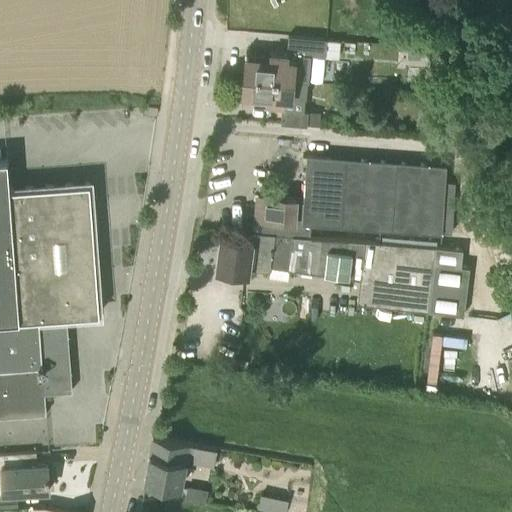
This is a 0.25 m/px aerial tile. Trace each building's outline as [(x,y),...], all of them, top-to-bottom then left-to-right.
[(438,19),(418,28),(435,64),(455,55),(438,19)] [(339,57),(340,40),(327,39),(327,37),(289,34),(288,49),(296,50),(295,54),(339,57)] [(408,43),(408,44),(407,53),(407,58),(420,58),(421,44),(408,43)] [(244,75),(296,79),(297,58),(290,57),(290,53),(247,50),(244,75)] [(294,100),(296,79),(244,75),(242,101),(286,104),(286,99),(294,100)] [(442,113),(443,104),(444,96),(420,94),(417,121),(441,124),(442,113)] [(319,124),(320,110),(309,110),(282,107),(281,122),(288,123),(299,123),(306,124),(306,123),(319,124)] [(356,157),(307,154),(304,201),(302,221),(310,222),(351,225),(356,157)] [(0,157),(0,416),(47,413),(45,392),(73,390),(67,315),(101,313),(91,181),(11,187),(9,157),(0,157)] [(356,157),(351,225),(443,232),(445,190),(447,163),(356,157)] [(511,162),(509,164),(507,160),(496,165),(504,183),(511,179),(511,162)] [(258,195),(256,219),(296,222),(296,221),(302,221),(304,201),(297,200),(297,197),(258,195)] [(256,231),(292,234),(309,235),(310,222),(302,221),(296,221),(296,222),(256,219),(256,231)] [(221,237),(217,269),(249,273),(249,267),(270,270),(270,266),(287,268),(292,234),(256,231),(253,230),(252,240),(221,237)] [(292,234),(287,268),(360,278),(357,301),(428,309),(434,262),(436,245),(309,235),(292,234)] [(437,239),(436,245),(449,246),(450,237),(437,236),(437,239)] [(464,314),(470,266),(434,262),(428,309),(464,314)] [(215,465),(218,446),(154,434),(146,480),(183,487),(188,460),(215,465)] [(38,464),(37,450),(5,453),(0,453),(0,491),(15,491),(50,488),(49,463),(38,464)] [(206,502),(208,489),(188,485),(185,498),(206,502)] [(275,511),(285,511),(289,498),(261,492),(257,508),(275,511)]
